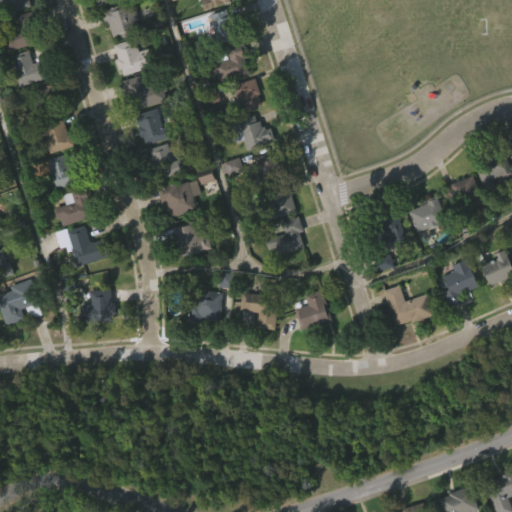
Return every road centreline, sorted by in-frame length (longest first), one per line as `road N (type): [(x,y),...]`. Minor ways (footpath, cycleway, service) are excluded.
road 1 (residential): [(0,362),(147,350),(327,368),(382,364),(511,315)]
road 2 (residential): [(382,364),(269,0)]
road 3 (residential): [(147,350),(151,314),(138,236),(65,0)]
road 4 (residential): [(297,511),(511,437)]
road 5 (residential): [(332,196),(400,175),(468,123),(511,107)]
road 6 (residential): [(0,501),(34,483),(76,479),(169,511)]
